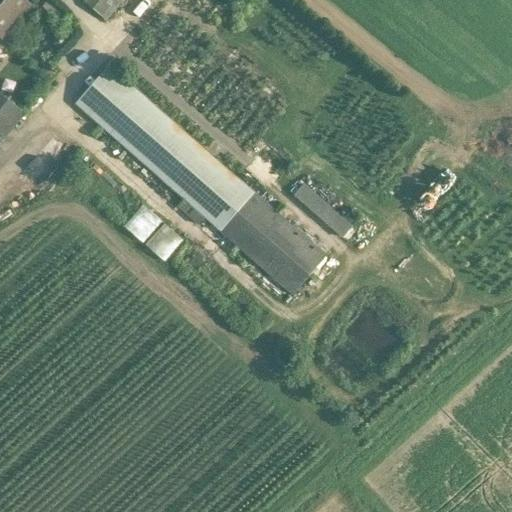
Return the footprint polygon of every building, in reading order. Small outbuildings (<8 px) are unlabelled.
[(0,0),(0,34),(2,36),(30,2),(27,0),(0,0)] [(69,13),(53,0),(48,0),(43,7),(60,22),(69,13)] [(106,20),(123,0),(87,0),(85,2),(106,20)] [(110,65),(75,104),(124,147),(184,200),(204,218),(293,295),(326,257),(237,178),(219,162),(208,152),(110,65)] [(0,133),(5,138),(24,114),(0,94),(0,133)] [(293,196),(343,239),(354,226),(304,183),(293,196)]
